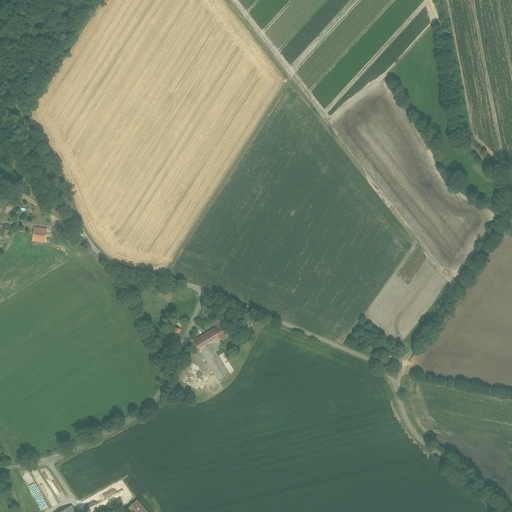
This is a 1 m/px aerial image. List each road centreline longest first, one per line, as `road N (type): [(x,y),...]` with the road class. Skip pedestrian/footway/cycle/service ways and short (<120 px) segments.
road 1 (track): [(218,0),(459,288)]
road 2 (residential): [(205,291),(134,269),(92,245),(0,63)]
road 3 (unclassified): [(0,468),(65,456),(144,410),(169,378),(205,291)]
road 4 (unclassified): [(205,291),(375,362)]
road 5 (residential): [(407,357),(511,205)]
road 6 (unclassified): [(397,389),(414,433),(500,511)]
